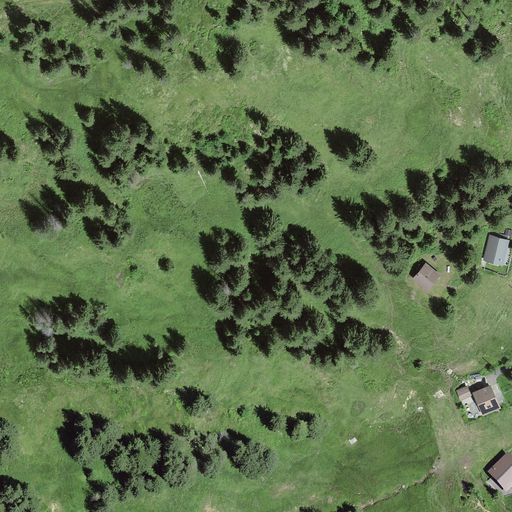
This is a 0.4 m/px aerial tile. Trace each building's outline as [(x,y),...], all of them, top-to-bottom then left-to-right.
[(491,237),(486,256),(501,260),(506,240),(491,237)] [(427,287),(438,274),(425,264),(415,277),(427,287)] [(465,387),(457,391),(460,398),(468,394),(465,387)] [(494,405),(487,388),(474,393),(481,410),(494,405)] [(511,481),(511,465),(507,461),(493,474),(506,488),(511,481)]
